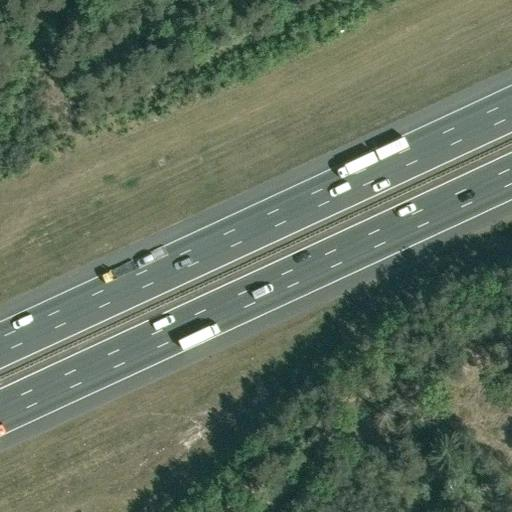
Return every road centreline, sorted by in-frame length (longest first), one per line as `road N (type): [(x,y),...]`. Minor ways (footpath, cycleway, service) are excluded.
road 1 (motorway): [(0,412),(511,175)]
road 2 (motorway): [(511,108),(0,344)]
